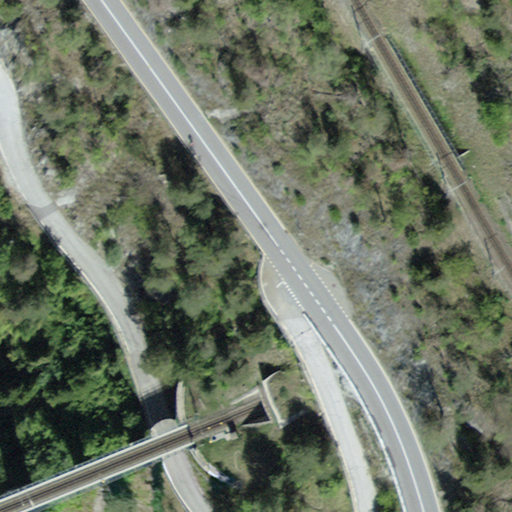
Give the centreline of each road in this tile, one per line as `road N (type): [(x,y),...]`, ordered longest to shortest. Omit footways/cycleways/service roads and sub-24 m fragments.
road 1 (tertiary): [(0,87),(22,170),(121,306),(176,455),(209,511)]
road 2 (primary): [(102,0),(297,272)]
road 3 (primary): [(297,272),(368,373),(411,462),(424,511)]
road 4 (tertiary): [(370,511),(331,390),(277,295),(297,272)]
